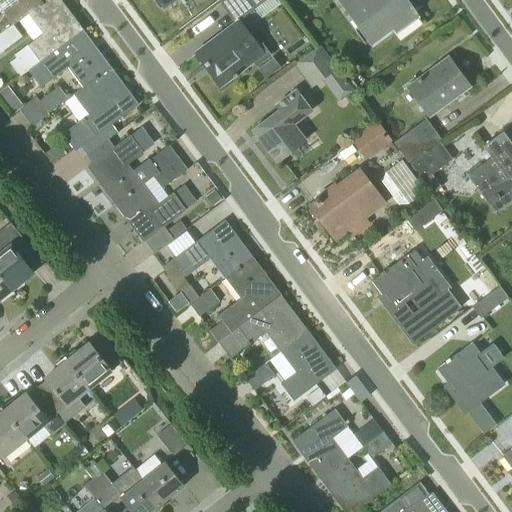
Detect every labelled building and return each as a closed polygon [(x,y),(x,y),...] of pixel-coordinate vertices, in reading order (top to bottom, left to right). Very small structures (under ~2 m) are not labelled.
[(0,35),(13,26),(28,15),(48,0),(0,0),(0,5),(7,0),(17,0),(19,2),(0,15),(0,35)] [(60,0),(48,0),(28,15),(43,34),(27,46),(15,55),(16,58),(10,63),(20,77),(40,63),(83,31),(60,0)] [(158,0),(163,7),(162,8),(163,8),(173,0),(158,0)] [(247,0),(255,9),(267,0),(247,0)] [(338,0),(372,46),(417,13),(412,7),(411,8),(405,0),(338,0)] [(249,36),(239,21),(196,53),(206,67),(207,66),(221,85),(233,77),(234,79),(252,65),(253,66),(269,54),(253,33),(249,36)] [(0,35),(0,53),(22,37),(13,26),(0,35)] [(83,88),(111,68),(83,31),(40,63),(52,80),(68,68),(83,88)] [(294,64),(312,88),(337,69),(320,45),(294,64)] [(460,74),(448,58),(409,89),(429,117),(469,87),(468,85),(471,83),(471,82),(467,85),(461,75),(464,72),(464,71),(460,74)] [(73,96),(82,108),(92,100),(98,108),(62,135),(75,152),(138,105),(111,68),(83,88),(73,96)] [(59,87),(39,102),(49,114),(68,99),(59,87)] [(304,141),(293,127),(314,111),(297,89),(276,105),(279,111),(253,130),(277,162),(304,141)] [(17,111),(19,109),(23,106),(18,99),(11,104),(17,111)] [(426,119),(394,142),(408,163),(441,139),(426,119)] [(377,122),(351,142),(366,161),(391,142),(377,122)] [(511,188),(511,144),(503,132),(483,146),(492,158),(467,176),(489,205),(511,188)] [(115,205),(142,185),(153,177),(179,158),(170,146),(150,160),(149,159),(132,172),(127,165),(143,153),(130,136),(87,168),(115,205)] [(70,151),(63,141),(50,151),(57,161),(70,151)] [(441,144),(411,166),(422,182),(453,160),(441,144)] [(153,177),(162,189),(187,170),(179,158),(153,177)] [(410,204),(425,192),(402,160),(386,172),(382,182),(399,205),(410,204)] [(383,203),(358,171),(320,200),(318,197),(313,201),(315,203),(311,207),(335,239),(383,203)] [(154,254),(173,239),(167,231),(164,227),(185,211),(173,193),(157,205),(142,185),(115,205),(143,242),(145,241),(154,254)] [(206,197),(211,204),(213,206),(222,199),(215,190),(213,192),(206,197)] [(421,210),(433,201),(428,195),(426,197),(416,204),(421,210)] [(416,231),(439,214),(443,211),(435,199),(433,201),(421,210),(407,220),(416,231)] [(162,268),(181,292),(190,286),(184,278),(185,277),(186,277),(211,259),(226,279),(254,259),(225,221),(162,268)] [(180,221),(167,231),(173,239),(187,229),(180,221)] [(0,254),(0,276),(14,294),(15,293),(12,290),(34,273),(28,266),(38,258),(13,226),(0,236),(9,247),(0,254)] [(400,326),(451,288),(427,256),(419,262),(411,251),(380,274),(381,275),(372,282),(383,296),(385,295),(390,301),(384,305),(400,326)] [(281,296),(254,259),(226,279),(241,299),(218,316),(222,321),(209,331),(218,342),(281,296)] [(13,295),(14,294),(0,276),(0,299),(10,292),(13,295)] [(472,307),(481,319),(508,298),(499,287),(472,307)] [(211,290),(200,299),(191,305),(199,317),(220,302),(211,290)] [(281,353),(309,333),(281,296),(218,342),(230,359),(250,343),(251,344),(266,333),(281,353)] [(282,384),(295,400),(336,369),(309,333),(281,353),(296,373),(282,384)] [(65,356),(64,357),(89,389),(121,363),(104,342),(94,350),(89,343),(67,360),(65,356)] [(503,385),(471,342),(445,361),(446,362),(437,369),(448,384),(450,382),(455,388),(449,392),(465,413),(467,412),(479,402),(503,385)] [(89,389),(64,357),(63,358),(66,361),(45,378),(50,385),(40,393),(66,424),(65,423),(85,407),(78,398),(89,389)] [(265,363),(245,379),(254,391),(275,375),(265,363)] [(40,393),(31,400),(26,393),(4,410),(2,407),(1,408),(26,439),(43,425),(51,436),(66,424),(40,393)] [(479,402),(467,412),(483,434),(496,424),(479,402)] [(0,409),(3,412),(0,413),(0,459),(26,439),(1,408),(0,409)] [(113,415),(121,426),(129,420),(120,409),(113,415)] [(347,428),(334,410),(292,442),(320,480),(347,460),(332,440),(347,428)] [(111,419),(103,425),(110,433),(117,427),(111,419)] [(374,420),(353,435),(362,448),(383,433),(374,420)] [(157,436),(173,457),(187,446),(171,425),(157,436)] [(383,433),(362,448),(371,460),(392,444),(383,433)] [(77,449),(80,445),(74,439),(71,442),(77,449)] [(81,457),(86,453),(80,445),(77,449),(75,450),(81,457)] [(511,446),(510,448),(511,450),(502,456),(511,469),(511,446)] [(161,504),(184,487),(165,462),(162,465),(154,455),(135,470),(161,504)] [(367,511),(362,505),(390,485),(377,468),(361,479),(347,460),(320,480),(344,511),(367,511)] [(132,511),(151,511),(158,507),(160,509),(161,508),(159,506),(161,504),(135,470),(133,468),(112,484),(101,471),(93,479),(114,506),(122,500),(132,511)] [(83,486),(94,500),(78,511),(107,511),(114,506),(93,479),(83,486)] [(8,497),(15,506),(22,500),(16,492),(8,497)] [(446,511),(432,493),(406,511),(446,511)]
